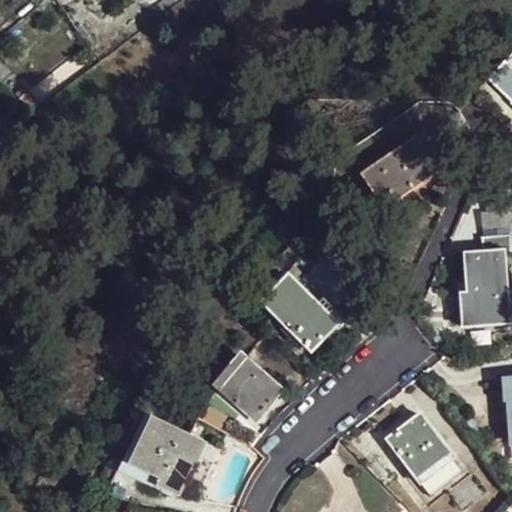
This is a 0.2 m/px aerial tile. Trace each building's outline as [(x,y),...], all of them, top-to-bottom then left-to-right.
[(50,0),(28,0),(37,11),(50,0)] [(511,58),(509,55),(507,57),(500,89),(511,102),(511,58)] [(500,89),(507,57),(489,73),(488,77),(500,89)] [(435,161),(414,130),(360,169),(371,184),(381,200),(435,161)] [(460,288),(454,290),(454,305),(455,321),(495,318),(494,288),(503,288),(501,250),(507,248),(506,230),(471,232),(471,249),(458,250),(459,281),(460,288)] [(331,318),(282,268),(255,294),(305,343),(318,331),(331,318)] [(279,383),(242,350),(215,379),(251,413),(265,398),(279,383)] [(511,440),(511,372),(496,374),(496,384),(497,393),(509,392),(508,418),(501,425),(503,441),(511,440)] [(184,439),(189,429),(147,410),(126,456),(157,470),(153,477),(174,486),(181,468),(189,451),(192,453),(196,445),(184,439)] [(458,466),(416,410),(400,422),(384,434),(425,491),(458,466)] [(201,434),(189,429),(184,439),(196,445),(201,434)]
